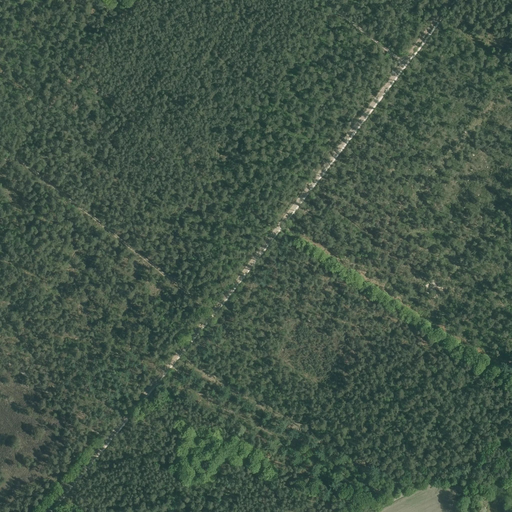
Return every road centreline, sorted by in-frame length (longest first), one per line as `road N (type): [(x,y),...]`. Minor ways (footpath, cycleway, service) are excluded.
road 1 (track): [(450,0),(45,511)]
road 2 (track): [(511,382),(279,225)]
road 3 (track): [(12,151),(215,311)]
road 4 (track): [(161,372),(362,489)]
road 5 (track): [(368,511),(511,433)]
